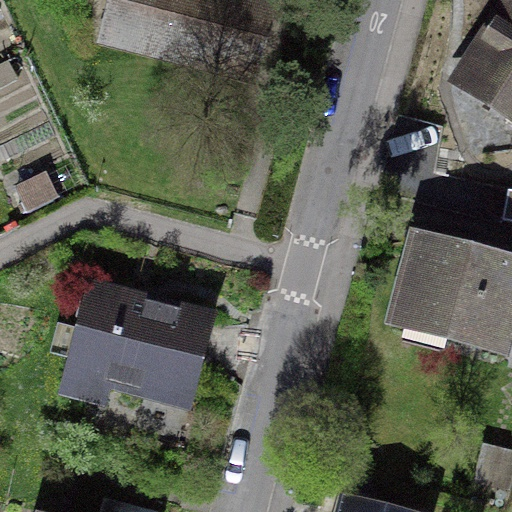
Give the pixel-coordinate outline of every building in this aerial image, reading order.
[(292,0),(107,0),(92,61),(265,106),(279,50),(292,0)] [(511,1),(457,84),(511,119),(511,1)] [(511,191),(509,191),(503,220),(511,221),(511,191)] [(504,350),(511,320),(511,266),(415,241),(394,321),(504,350)] [(112,298),(93,293),(83,299),(78,318),(85,325),(73,370),(187,400),(207,323),(139,305),(134,294),(120,290),(112,298)] [(101,511),(152,511),(105,498),(101,511)]
